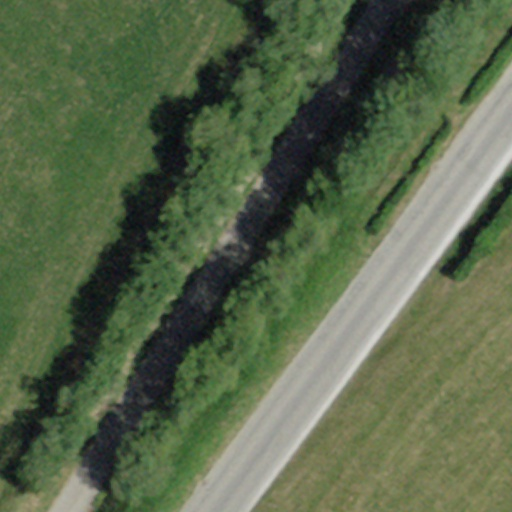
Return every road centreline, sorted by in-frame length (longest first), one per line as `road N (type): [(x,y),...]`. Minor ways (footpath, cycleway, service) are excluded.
road 1 (unclassified): [(79,511),(396,0)]
road 2 (unclassified): [(511,111),(213,511)]
